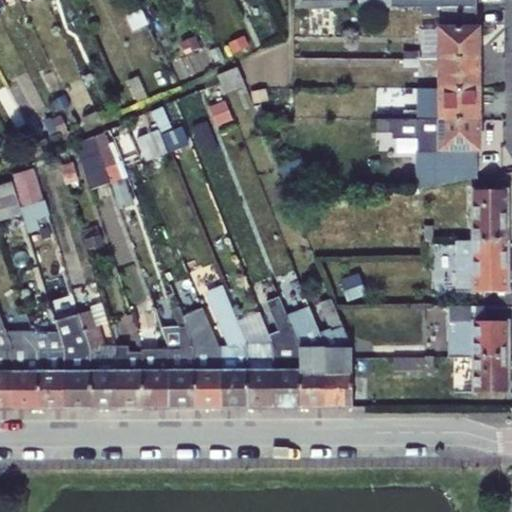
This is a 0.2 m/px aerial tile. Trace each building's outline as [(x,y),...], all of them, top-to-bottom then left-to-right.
[(472,6),(438,7),(438,26),(417,26),(418,49),(400,49),(400,58),(416,58),(438,58),(476,57),(476,26),(473,26),(472,6)] [(438,58),(438,88),(476,87),(476,57),(438,58)] [(416,58),(400,58),(400,68),(417,68),(416,58)] [(401,119),(476,118),(476,87),(438,88),(416,88),(417,108),(400,108),(401,119)] [(439,185),(477,179),(476,118),(401,119),(375,119),(375,130),(393,129),(393,138),(418,137),(418,150),(438,150),(439,185)] [(81,139),(92,187),(123,180),(112,132),(81,139)] [(145,132),(119,144),(129,166),(154,155),(145,132)] [(16,174),(28,205),(49,197),(38,166),(16,174)] [(473,243),(508,242),(507,191),(472,192),(473,243)] [(508,242),(473,243),(458,244),(458,291),(509,289),(508,242)] [(282,296),(270,300),(281,327),(293,322),(282,296)] [(485,306),(451,307),(452,357),(476,356),(511,355),(510,321),(485,322),(485,306)] [(239,358),(226,328),(210,328),(223,358),(214,358),(214,379),(215,419),(240,419),(239,358)] [(240,419),(265,418),(265,359),(253,359),(242,328),(226,328),(239,358),(240,419)] [(272,332),(272,358),(265,359),(265,418),(292,418),(291,357),(281,331),(272,332)] [(317,418),(317,378),(317,358),(316,358),(307,358),(297,331),(281,331),(291,357),(292,418),(317,418)] [(188,419),(187,360),(176,332),(167,333),(167,359),(161,359),(162,419),(188,419)] [(85,359),(76,333),(66,333),(67,359),(58,359),(59,420),(87,420),(85,359)] [(87,420),(111,420),(110,359),(101,359),(92,333),(76,333),(85,359),(87,420)] [(476,386),(477,393),(511,392),(511,355),(476,356),(457,357),(457,386),(476,386)] [(138,420),(137,360),(120,360),(120,357),(109,357),(110,358),(110,359),(111,420),(138,420)] [(333,378),(317,378),(317,418),(344,418),(344,359),(344,358),(333,358),(333,378)] [(34,421),(59,420),(58,359),(33,360),(34,421)] [(138,420),(162,419),(161,359),(137,360),(138,420)] [(188,419),(215,419),(214,379),(198,380),(198,359),(187,360),(188,419)] [(34,421),(33,360),(8,361),(8,421),(34,421)]
